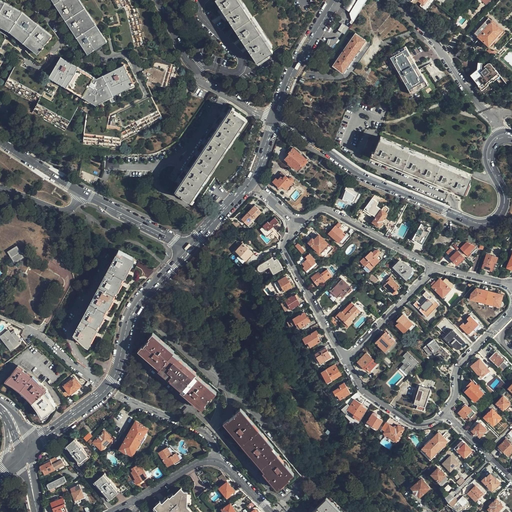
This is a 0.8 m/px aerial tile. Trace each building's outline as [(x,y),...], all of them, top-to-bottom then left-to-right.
[(79,0),(50,0),(87,56),(107,43),(79,0)] [(112,14),(114,12),(131,2),(129,0),(93,0),(104,18),(112,14)] [(273,52),(238,0),(217,0),(230,19),(240,34),(258,61),(273,52)] [(247,0),(238,0),(273,52),(279,47),(264,24),(248,1),(247,0)] [(297,0),(301,11),(315,6),(313,0),(297,0)] [(351,0),(346,9),(350,11),(357,0),(356,0),(351,0)] [(357,16),(366,0),(357,0),(350,14),(351,19),(354,20),(357,16)] [(409,0),(411,1),(412,0),(421,0),(423,1),(420,5),(427,10),(435,0),(409,0)] [(0,2),(0,25),(9,30),(38,53),(50,37),(21,14),(0,2)] [(142,7),(114,12),(112,14),(115,26),(120,50),(149,43),(142,7)] [(497,25),(492,21),(488,25),(484,22),(474,34),(486,44),(487,43),(490,46),(503,31),(501,29),(501,28),(497,25)] [(347,27),(342,24),(338,30),(343,33),(347,27)] [(341,45),(345,47),(355,31),(351,29),(341,45)] [(343,72),(366,40),(355,33),(333,65),(343,72)] [(452,49),(459,42),(454,39),(449,46),(451,47),(452,49)] [(0,45),(0,67),(9,51),(0,45)] [(427,83),(406,46),(389,55),(410,93),(427,83)] [(61,57),(49,78),(96,106),(135,86),(124,65),(95,79),(61,57)] [(177,66),(154,60),(152,64),(146,82),(171,88),(177,66)] [(492,82),(500,76),(489,63),(487,63),(483,66),(483,68),(482,70),(480,63),(476,63),(475,71),(469,76),(473,81),(472,82),(481,92),(488,86),(487,85),(492,81),(492,82)] [(15,66),(3,87),(35,105),(44,90),(47,83),(15,66)] [(43,92),(35,107),(32,113),(65,131),(76,109),(43,92)] [(122,130),(121,141),(164,121),(151,96),(112,116),(111,126),(122,127),(122,130)] [(240,165),(243,156),(247,142),(239,140),(251,122),(246,119),(233,110),(234,109),(231,107),(231,109),(230,109),(177,193),(195,205),(200,198),(215,177),(221,184),(234,173),(240,165)] [(86,117),(83,144),(120,149),(121,141),(121,130),(107,128),(108,117),(86,117)] [(470,177),(473,170),(384,133),(382,132),(379,139),(470,177)] [(470,177),(379,139),(373,151),(372,151),(371,153),(372,154),(372,155),(457,191),(458,190),(464,193),(470,177)] [(305,159),(292,147),(288,152),(288,153),(289,153),(284,159),(288,162),(287,163),(291,167),(292,166),(296,170),(305,159)] [(286,189),(292,182),(293,180),(293,179),(293,178),(292,177),(291,176),(290,176),(288,177),(281,172),(277,175),(279,177),(277,179),(275,177),(272,182),(279,188),(281,186),(285,190),(286,189)] [(294,183),(292,182),(286,189),(287,191),(294,183)] [(357,198),(360,194),(346,186),(339,197),(345,200),(346,198),(354,202),(356,197),(357,198)] [(385,213),(380,209),(376,206),(380,200),(373,195),(361,210),(370,216),(371,214),(374,217),(371,222),(377,227),(378,226),(381,227),(383,224),(382,221),(381,221),(386,214),(385,213)] [(241,218),(246,223),(250,219),(252,217),(254,218),(261,211),(254,205),(241,218)] [(267,221),(262,225),(263,226),(259,229),(266,237),(273,231),(271,228),(278,222),(275,218),(269,223),(267,221)] [(338,243),(345,235),(341,232),(342,231),(338,227),(341,224),(337,221),(327,233),(338,243)] [(421,243),(430,228),(421,223),(412,238),(421,243)] [(346,233),(345,235),(338,243),(340,244),(348,235),(346,233)] [(318,252),(326,244),(318,235),(313,240),(311,238),(308,242),(318,252)] [(235,250),(243,257),(246,254),(249,257),(253,253),(242,243),(235,250)] [(304,251),(298,243),(295,245),(301,253),(304,251)] [(467,255),(475,247),(467,243),(461,249),(467,255)] [(328,246),(326,244),(318,252),(320,255),(328,246)] [(23,257),(20,252),(16,254),(13,249),(8,252),(14,263),(23,257)] [(375,250),(372,253),(368,256),(367,255),(359,262),(364,267),(366,266),(370,270),(382,259),(378,255),(379,254),(378,254),(378,253),(379,252),(379,251),(378,250),(377,250),(376,250),(375,250)] [(134,259),(120,252),(77,338),(82,341),(81,342),(90,347),(131,266),(133,263),(134,259)] [(457,265),(464,258),(458,252),(451,259),(457,265)] [(304,257),(306,259),(304,260),(301,263),(303,266),(301,268),(306,273),(316,264),(312,260),(313,260),(308,253),(304,257)] [(492,271),(495,263),(496,263),(498,258),(487,254),(483,268),(492,271)] [(281,268),(278,262),(274,263),(273,261),(271,258),(258,265),(257,265),(257,267),(257,268),(257,269),(258,270),(259,270),(260,271),(261,271),(262,270),(268,266),(272,273),(281,268)] [(399,260),(389,271),(402,283),(411,274),(409,273),(411,270),(411,268),(408,265),(404,262),(403,262),(402,262),(402,263),(399,260)] [(45,267),(41,275),(55,282),(59,275),(45,267)] [(323,272),(319,275),(324,281),(327,279),(323,272)] [(324,281),(319,275),(317,273),(310,278),(316,286),(320,282),(321,283),(324,281)] [(292,286),(285,276),(277,280),(283,291),(292,286)] [(389,276),(386,279),(388,281),(386,282),(382,287),(385,289),(386,288),(392,294),(399,286),(392,280),(393,280),(389,276)] [(451,289),(450,288),(446,284),(440,279),(432,287),(443,297),(451,289)] [(330,291),(334,294),(337,291),(342,296),(347,292),(348,293),(350,291),(349,289),(350,288),(342,280),(334,288),(334,287),(330,291)] [(501,302),(503,298),(501,295),(478,290),(472,296),(471,300),(500,307),(502,307),(503,307),(503,306),(504,305),(504,304),(503,303),(502,302),(501,302)] [(435,306),(438,303),(432,297),(430,299),(428,298),(430,296),(426,292),(423,295),(427,299),(420,305),(417,302),(414,305),(418,309),(420,307),(421,309),(420,311),(425,316),(428,313),(429,314),(436,307),(435,306)] [(299,302),(295,294),(292,296),(291,295),(285,299),(290,308),(299,302)] [(385,297),(392,303),(395,300),(388,294),(385,297)] [(351,303),(345,309),(348,311),(347,312),(352,318),(359,311),(351,303)] [(348,311),(345,309),(342,312),(340,310),(330,320),(333,326),(338,321),(340,320),(346,326),(350,323),(349,321),(352,318),(347,312),(348,311)] [(292,318),(295,323),(297,322),(299,326),(310,320),(307,315),(306,316),(304,312),(292,318)] [(404,333),(413,324),(403,315),(397,321),(399,323),(396,326),(404,333)] [(471,337),(481,327),(471,316),(468,319),(469,321),(465,325),(463,324),(460,327),(471,337)] [(340,320),(338,321),(345,328),(346,326),(340,320)] [(0,337),(10,350),(18,343),(17,341),(20,338),(15,332),(12,335),(8,330),(0,337)] [(465,343),(453,330),(445,338),(450,344),(451,343),(457,348),(458,348),(459,349),(459,348),(465,343)] [(321,339),(319,335),(317,336),(314,331),(302,337),(305,343),(307,341),(309,346),(321,339)] [(220,393),(196,372),(197,371),(174,351),(174,350),(154,332),(140,349),(161,366),(160,367),(183,387),(182,388),(206,409),(214,399),(220,393)] [(396,342),(386,333),(376,343),(386,352),(396,342)] [(451,355),(441,346),(440,347),(433,341),(422,351),(428,357),(434,352),(438,356),(439,355),(440,356),(441,355),(446,360),(451,355)] [(331,358),(324,346),(319,350),(319,351),(314,353),(319,363),(324,360),(325,361),(331,358)] [(418,364),(406,353),(402,357),(404,359),(401,362),(403,365),(399,369),(406,376),(418,364)] [(490,359),(498,368),(503,363),(505,362),(496,353),(490,359)] [(369,373),(378,364),(367,354),(358,363),(369,373)] [(488,368),(484,364),(481,361),(481,360),(478,362),(478,361),(473,365),(481,375),(488,368)] [(503,363),(498,368),(503,373),(508,368),(503,363)] [(341,374),(335,364),(321,371),(327,382),(341,374)] [(55,406),(45,392),(47,390),(32,376),(32,377),(18,366),(7,380),(14,385),(15,385),(18,387),(18,388),(21,390),(24,393),(25,392),(31,398),(30,399),(33,402),(35,405),(36,405),(38,408),(37,409),(43,416),(55,406)] [(66,398),(80,387),(74,378),(64,386),(66,389),(61,392),(66,398)] [(350,393),(344,382),(339,385),(340,386),(333,390),(338,399),(350,393)] [(484,394),(472,382),(469,385),(467,386),(469,389),(465,393),(475,402),(484,394)] [(424,412),(431,390),(420,387),(414,404),(418,405),(416,409),(424,412)] [(497,404),(498,405),(500,407),(504,410),(505,409),(510,404),(504,397),(497,404)] [(354,398),(350,404),(347,409),(359,417),(365,408),(360,405),(361,403),(354,398)] [(347,409),(350,404),(347,402),(341,408),(345,411),(347,409)] [(478,409),(473,405),(470,408),(469,407),(468,408),(465,405),(462,409),(459,413),(465,419),(466,418),(468,420),(470,418),(471,419),(476,413),(475,412),(478,409)] [(280,451),(242,408),(226,421),(230,426),(230,427),(234,432),(235,432),(237,434),(236,434),(237,435),(238,435),(251,451),(252,452),(253,452),(254,454),(253,454),(255,455),(263,464),(262,466),(278,484),(280,483),(282,485),(286,481),(289,485),(300,476),(279,452),(280,451)] [(497,423),(501,419),(492,410),(485,417),(488,421),(489,421),(493,425),(497,422),(497,423)] [(376,428),(382,419),(376,416),(377,416),(377,415),(377,413),(376,412),(375,412),(374,411),(373,412),(372,412),(366,421),(376,428)] [(130,454),(145,427),(140,425),(140,424),(135,421),(119,449),(125,452),(125,451),(130,454)] [(477,421),(470,428),(476,435),(477,434),(480,437),(484,433),(484,432),(486,430),(477,421)] [(385,422),(381,428),(384,430),(383,432),(395,440),(403,428),(397,424),(396,426),(395,425),(393,425),(392,427),(385,422)] [(93,442),(99,447),(106,441),(107,442),(111,438),(104,431),(93,442)] [(82,438),(86,441),(92,435),(88,432),(82,438)] [(439,432),(425,446),(434,455),(448,441),(439,432)] [(511,445),(511,443),(509,441),(508,443),(507,441),(506,440),(499,447),(500,448),(499,449),(502,453),(503,452),(508,456),(511,452),(511,445),(511,446),(511,445)] [(79,464),(88,456),(76,441),(67,449),(73,455),(72,456),(79,464)] [(106,441),(99,447),(102,450),(108,444),(107,442),(106,441)] [(467,458),(472,453),(471,451),(472,450),(463,441),(455,449),(457,450),(456,451),(458,452),(459,452),(461,454),(464,458),(466,456),(467,458)] [(209,449),(206,445),(202,448),(201,446),(195,449),(198,455),(208,452),(209,449)] [(434,455),(425,446),(423,449),(431,458),(434,455)] [(167,466),(179,459),(175,452),(171,455),(166,447),(158,452),(164,462),(165,461),(167,466)] [(459,463),(451,455),(443,463),(451,471),(459,463)] [(50,460),(55,469),(64,465),(61,459),(58,461),(56,457),(55,458),(55,457),(50,460)] [(55,469),(50,460),(39,466),(41,470),(42,469),(44,474),(55,469)] [(131,468),(132,469),(133,471),(130,472),(134,477),(134,478),(133,479),(136,484),(147,477),(138,463),(131,468)] [(447,478),(445,476),(446,476),(439,468),(432,474),(442,484),(447,478)] [(213,483),(216,486),(221,482),(226,479),(222,474),(217,478),(218,479),(213,483)] [(500,483),(496,479),(495,479),(491,474),(486,479),(485,478),(482,481),(492,491),(500,483)] [(118,489),(105,475),(94,483),(108,498),(118,489)] [(49,489),(65,481),(63,476),(46,484),(49,489)] [(426,492),(429,489),(430,488),(422,479),(413,487),(421,496),(426,492)] [(233,491),(233,490),(227,481),(218,487),(225,496),(233,491)] [(80,503),(79,500),(78,499),(83,497),(78,484),(69,488),(75,504),(80,503)] [(169,491),(166,495),(170,499),(171,499),(173,499),(175,498),(176,498),(179,499),(180,500),(182,502),(183,503),(183,505),(183,507),(187,506),(187,492),(183,492),(178,486),(171,493),(169,491)] [(484,494),(476,486),(470,492),(468,494),(476,502),(480,497),(481,499),(484,495),(483,494),(484,494)] [(445,497),(449,502),(454,497),(450,493),(445,497)] [(183,511),(183,507),(183,505),(183,503),(182,502),(180,500),(179,499),(176,498),(175,498),(173,499),(171,499),(170,499),(166,495),(165,495),(164,494),(163,496),(161,495),(159,498),(158,496),(156,498),(157,499),(151,506),(157,511),(183,511)] [(345,511),(330,496),(312,511),(345,511)] [(469,502),(463,496),(458,501),(464,506),(469,502)] [(494,497),(493,498),(487,503),(491,507),(488,510),(490,511),(492,511),(497,511),(503,506),(499,503),(500,503),(494,497)] [(68,511),(62,498),(50,503),(53,511),(68,511)] [(103,511),(109,509),(103,502),(99,505),(102,511),(103,511)] [(245,505),(249,510),(256,506),(252,502),(245,505)]
